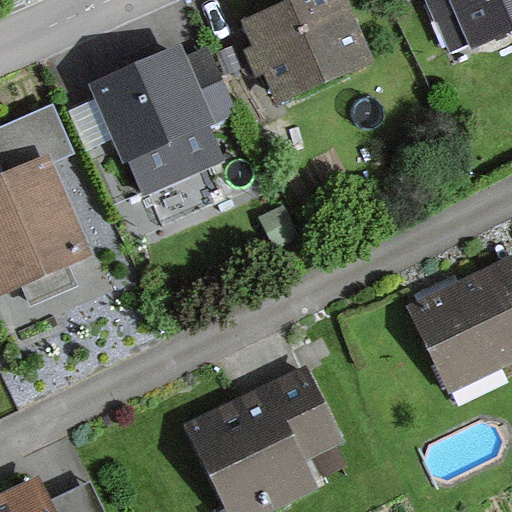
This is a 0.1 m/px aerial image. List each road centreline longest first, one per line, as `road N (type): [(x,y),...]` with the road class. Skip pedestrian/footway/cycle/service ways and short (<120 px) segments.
road 1 (residential): [(511,196),(0,443)]
road 2 (residential): [(0,49),(114,0)]
